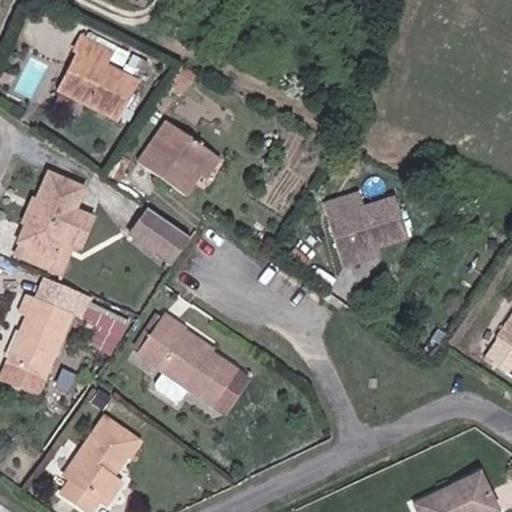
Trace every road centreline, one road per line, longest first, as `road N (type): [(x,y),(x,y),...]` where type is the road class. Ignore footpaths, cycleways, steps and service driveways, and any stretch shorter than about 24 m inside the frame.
road 1 (residential): [(364,449),(310,325),(211,266)]
road 2 (residential): [(364,449),(466,402),(511,429)]
road 3 (residential): [(227,511),(364,449)]
